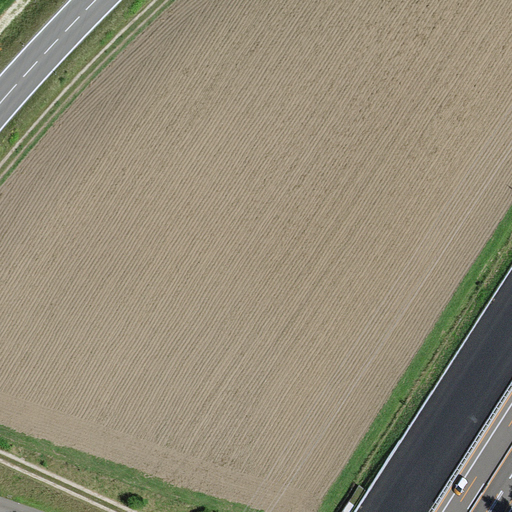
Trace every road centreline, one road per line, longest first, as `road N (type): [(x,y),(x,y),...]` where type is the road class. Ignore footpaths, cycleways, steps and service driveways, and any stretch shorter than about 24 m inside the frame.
road 1 (track): [(0,170),(159,0)]
road 2 (motorway): [(511,341),(403,511)]
road 3 (primary): [(0,103),(95,0)]
road 4 (track): [(108,511),(0,459)]
